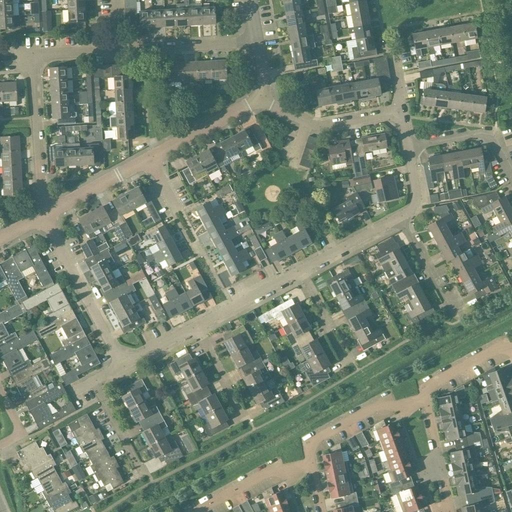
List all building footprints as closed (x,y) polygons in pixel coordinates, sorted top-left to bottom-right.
[(68,0),(69,10),(85,9),(84,0),(68,0)] [(137,8),(136,0),(125,0),(126,9),(137,8)] [(177,10),(178,26),(179,26),(179,28),(180,29),(184,29),(185,27),(185,26),(190,26),(190,10),(188,0),(183,0),(184,4),(177,5),(177,10)] [(284,3),(287,15),(302,12),(301,5),(308,4),(307,0),(292,0),(292,1),(284,3)] [(316,0),(318,9),(325,8),(323,0),(316,0)] [(350,3),(352,15),(368,13),(365,1),(350,3)] [(0,16),(13,16),(13,3),(0,4),(0,16)] [(336,6),(327,7),(329,14),(337,13),(336,6)] [(126,9),(126,18),(137,17),(137,8),(126,9)] [(202,9),(203,25),(216,24),(215,8),(202,9)] [(85,9),(69,10),(70,23),(86,22),(85,9)] [(202,9),(190,10),(190,26),(203,25),(202,9)] [(177,10),(165,11),(166,27),(178,26),(177,10)] [(50,11),(47,11),(42,12),(43,32),(52,31),(50,11)] [(153,28),(166,27),(165,11),(152,12),(153,28)] [(287,15),(289,27),(304,24),(303,19),(312,17),(310,11),(302,12),(287,15)] [(141,28),(153,28),(152,12),(140,12),(141,28)] [(352,15),(355,28),(370,25),(368,13),(352,15)] [(13,16),(0,16),(0,29),(21,28),(20,15),(13,16)] [(463,25),(465,40),(477,38),(475,23),(463,25)] [(289,27),(291,39),(307,36),(304,24),(289,27)] [(356,34),(357,40),(372,37),(370,25),(355,28),(350,29),(351,34),(356,34)] [(453,43),(465,40),(463,25),(451,28),(453,43)] [(441,45),(453,43),(451,28),(438,30),(441,45)] [(426,32),(429,47),(430,53),(435,52),(433,46),(441,45),(438,30),(426,32)] [(332,44),(331,40),(330,39),(329,32),(324,33),(325,40),(326,45),(332,44)] [(421,49),(429,47),(426,32),(413,35),(417,56),(422,55),(421,49)] [(291,39),(293,52),(309,49),(307,36),(291,39)] [(372,37),(357,40),(358,47),(351,48),(353,59),(360,58),(359,52),(374,49),(372,37)] [(311,61),(309,49),(293,52),(296,64),(303,63),(304,69),(318,66),(317,60),(311,61)] [(375,59),(376,65),(388,63),(386,57),(375,59)] [(212,61),(197,62),(198,81),(213,80),(212,61)] [(226,61),(212,61),(213,80),(227,79),(226,61)] [(419,69),(431,67),(430,61),(417,63),(419,69)] [(197,62),(183,63),(184,82),(198,81),(197,62)] [(184,82),(183,63),(168,64),(169,82),(184,82)] [(376,65),(377,71),(389,69),(388,63),(376,65)] [(104,78),(113,78),(112,65),(103,66),(104,78)] [(104,78),(103,66),(94,66),(95,79),(104,78)] [(51,69),(51,82),(68,81),(67,68),(51,69)] [(433,77),(433,74),(432,70),(419,72),(420,79),(433,77)] [(312,83),(310,71),(303,72),(305,84),(312,83)] [(378,80),(379,83),(391,81),(390,75),(378,77),(378,80)] [(115,90),(131,89),(130,77),(125,77),(119,77),(114,78),(115,90)] [(380,89),(379,83),(378,80),(366,82),(369,100),(375,99),(376,97),(376,96),(381,95),(380,89)] [(51,82),(52,94),(68,93),(68,81),(51,82)] [(379,83),(380,89),(392,87),(391,81),(379,83)] [(369,100),(366,82),(354,84),(357,99),(361,99),(361,100),(363,102),(369,100)] [(16,83),(1,84),(2,103),(17,102),(16,83)] [(352,100),(357,99),(354,84),(341,86),(345,105),(351,104),(352,101),(352,100)] [(435,106),(438,85),(432,84),(432,90),(425,89),(423,105),(435,106)] [(435,106),(448,108),(450,93),(445,92),(446,88),(443,86),(438,85),(435,106)] [(332,104),(329,89),(317,91),(316,86),(309,87),(311,99),(318,98),(319,106),(332,104)] [(338,106),(345,105),(341,86),(329,89),(332,104),(337,103),(337,104),(338,106)] [(135,93),(131,93),(131,89),(115,90),(115,103),(132,102),(132,101),(135,101),(135,93)] [(69,99),(68,93),(52,94),(53,106),(69,105),(75,105),(75,99),(69,99)] [(448,108),(460,110),(462,94),(450,93),(448,108)] [(462,94),(460,110),(472,111),(474,96),(462,94)] [(487,97),(474,96),(472,111),(485,113),(487,97)] [(132,102),(115,103),(116,115),(132,114),(132,102)] [(70,114),(69,105),(53,106),(54,119),(57,119),(58,127),(76,126),(75,119),(77,118),(77,114),(75,115),(75,114),(70,114)] [(117,127),(133,126),(132,114),(116,115),(117,127)] [(134,139),(134,138),(137,138),(136,131),(133,131),(133,126),(117,127),(118,140),(134,139)] [(103,128),(98,128),(95,128),(96,141),(103,141),(103,128)] [(233,137),(241,152),(246,149),(249,154),(256,151),(257,152),(262,149),(254,133),(248,136),(245,131),(233,137)] [(385,134),(362,138),(363,144),(357,145),(359,157),(366,156),(365,152),(388,148),(385,134)] [(307,142),(318,146),(320,140),(309,136),(307,142)] [(2,153),(20,152),(19,137),(1,138),(2,153)] [(229,158),(241,152),(233,137),(222,144),(225,149),(218,152),(226,165),(226,166),(232,163),(229,158)] [(342,142),(342,145),(329,147),(332,165),(347,162),(346,157),(351,156),(349,141),(342,142)] [(307,142),(305,148),(316,152),(318,146),(307,142)] [(68,150),(69,166),(81,165),(80,149),(80,143),(68,144),(68,150)] [(56,166),(69,166),(68,150),(68,144),(63,144),(63,145),(57,146),(55,147),(49,147),(50,161),(56,161),(56,166)] [(80,149),(81,165),(94,164),(94,157),(100,156),(99,144),(87,145),(88,148),(80,149)] [(316,152),(305,148),(303,154),(314,157),(316,152)] [(493,177),(492,173),(491,168),(491,167),(490,163),(484,164),(481,153),(481,148),(467,151),(470,167),(471,170),(479,168),(480,175),(485,174),(485,178),(493,177)] [(198,156),(205,170),(208,175),(208,176),(220,170),(219,169),(226,165),(218,152),(212,155),(209,150),(198,156)] [(463,168),(470,167),(467,151),(455,153),(459,179),(464,178),(463,168)] [(21,166),(20,152),(2,153),(2,167),(21,166)] [(454,180),(459,179),(455,153),(442,155),(445,172),(452,170),(454,180)] [(303,154),(301,159),(313,163),(314,157),(303,154)] [(437,173),(445,172),(442,155),(440,156),(440,154),(434,155),(435,157),(428,158),(431,174),(426,175),(428,189),(439,187),(437,173)] [(205,170),(198,156),(186,162),(189,168),(183,171),(190,184),(196,181),(208,175),(205,170)] [(352,159),(355,178),(362,176),(361,170),(359,157),(352,159)] [(313,163),(301,159),(299,165),(311,169),(313,163)] [(22,180),(21,166),(2,167),(3,181),(22,180)] [(352,178),(354,187),(357,192),(358,192),(373,189),(371,183),(370,175),(368,175),(362,176),(355,178),(352,178)] [(394,176),(374,181),(379,202),(398,198),(394,176)] [(22,180),(3,181),(4,196),(23,195),(22,180)] [(218,199),(232,192),(230,187),(216,194),(218,199)] [(125,195),(133,209),(147,202),(139,188),(125,195)] [(350,200),(334,209),(338,218),(346,214),(348,219),(360,212),(359,210),(365,207),(358,192),(357,192),(348,197),(350,200)] [(121,216),(133,209),(125,195),(113,201),(121,216)] [(493,209),(497,216),(511,209),(505,197),(491,204),(486,195),(472,198),(478,209),(482,207),(483,209),(482,209),(484,214),(493,209)] [(203,221),(224,209),(222,205),(214,209),(210,202),(197,210),(203,221)] [(428,226),(434,238),(448,231),(445,224),(453,219),(451,214),(449,215),(448,212),(449,211),(446,205),(434,208),(435,214),(439,213),(442,219),(428,226)] [(148,210),(155,222),(161,219),(154,206),(148,210)] [(91,213),(99,228),(105,225),(107,230),(113,227),(102,207),(91,213)] [(226,214),(224,209),(203,221),(209,232),(222,225),(219,218),(226,214)] [(495,233),(498,231),(511,223),(511,210),(511,209),(497,216),(500,224),(492,228),(495,233)] [(294,235),(301,249),(312,243),(304,228),(310,225),(303,211),(297,215),(300,222),(296,224),(301,232),(294,235)] [(93,232),(99,228),(91,213),(79,219),(90,239),(95,236),(93,232)] [(125,222),(119,225),(126,237),(132,234),(125,222)] [(257,234),(273,228),(271,223),(255,228),(257,234)] [(509,231),(511,235),(511,223),(498,231),(501,236),(509,231)] [(126,237),(119,225),(113,228),(119,241),(126,237)] [(226,231),(222,225),(209,232),(215,243),(236,232),(234,227),(226,231)] [(236,232),(238,236),(251,229),(249,225),(243,228),(236,232)] [(153,237),(157,244),(171,237),(165,226),(143,237),(146,241),(153,237)] [(283,231),(278,234),(290,255),(301,249),(294,235),(287,239),(283,231)] [(434,238),(441,250),(464,238),(461,233),(452,238),(448,231),(434,238)] [(238,236),(236,232),(215,243),(221,254),(234,247),(230,240),(238,236)] [(128,240),(131,247),(142,241),(138,234),(128,240)] [(290,255),(278,234),(274,236),(278,244),(271,248),(278,261),(290,255)] [(250,239),(255,250),(261,247),(255,236),(250,239)] [(148,263),(155,259),(176,248),(171,237),(157,244),(161,251),(146,258),(148,263)] [(466,242),(464,238),(441,250),(447,262),(451,259),(461,254),(457,247),(466,242)] [(88,259),(109,248),(106,242),(97,247),(93,240),(81,247),(88,259)] [(119,255),(130,249),(127,242),(115,248),(119,255)] [(34,246),(7,260),(18,280),(36,271),(44,287),(53,282),(34,246)] [(238,254),(234,247),(221,254),(227,265),(248,254),(245,250),(238,254)] [(267,258),(261,247),(255,250),(253,251),(260,262),(267,258)] [(381,265),(385,272),(406,261),(399,249),(392,253),(389,247),(376,254),(381,265)] [(176,248),(155,259),(158,264),(165,259),(169,267),(182,259),(176,248)] [(98,280),(112,273),(112,272),(108,265),(114,262),(113,259),(109,252),(96,259),(98,264),(91,267),(92,270),(98,280)] [(465,252),(461,254),(451,259),(457,272),(480,259),(478,254),(469,259),(465,252)] [(250,258),(248,254),(227,265),(232,276),(246,269),(242,263),(250,258)] [(457,272),(463,283),(478,275),(474,268),(483,264),(480,259),(457,272)] [(27,296),(18,280),(7,260),(0,263),(0,283),(6,280),(17,301),(27,296)] [(389,279),(394,289),(407,282),(405,277),(412,273),(406,261),(385,272),(389,279)] [(348,269),(335,276),(338,282),(330,286),(333,290),(337,298),(350,290),(357,286),(354,280),(348,269)] [(111,288),(114,294),(126,288),(127,287),(124,280),(121,275),(115,279),(112,273),(98,280),(102,288),(104,292),(111,288)] [(186,293),(193,306),(205,300),(201,293),(209,289),(201,275),(189,282),(193,289),(186,293)] [(482,283),(478,275),(463,283),(470,295),(484,288),(487,294),(498,288),(492,277),(482,283)] [(127,287),(126,288),(129,294),(141,287),(138,281),(127,287)] [(407,295),(411,302),(424,295),(417,283),(410,287),(407,282),(394,289),(400,299),(407,295)] [(51,321),(72,310),(58,283),(22,302),(27,312),(48,301),(54,312),(48,315),(51,321)] [(351,306),(353,311),(367,304),(357,286),(350,290),(337,298),(343,310),(351,306)] [(175,289),(171,291),(182,312),(193,306),(186,293),(179,297),(175,289)] [(182,312),(171,291),(166,294),(170,301),(163,305),(170,319),(182,312)] [(110,303),(117,315),(132,307),(126,295),(110,303)] [(158,295),(148,297),(152,310),(161,308),(158,295)] [(413,324),(426,317),(423,311),(431,307),(428,302),(424,295),(411,302),(407,304),(411,311),(407,313),(413,324)] [(283,303),(280,297),(274,300),(278,306),(283,303)] [(285,318),(289,324),(304,316),(297,303),(287,309),(284,303),(262,315),(266,323),(277,318),(278,321),(285,318)] [(0,348),(18,338),(15,332),(9,335),(3,324),(24,313),(19,304),(0,313),(0,348)] [(349,320),(355,332),(368,325),(372,323),(368,316),(372,314),(367,304),(353,311),(356,316),(349,320)] [(132,307),(117,315),(123,327),(130,324),(133,329),(146,322),(140,311),(136,313),(132,307)] [(62,342),(65,347),(86,337),(72,310),(51,321),(36,329),(41,339),(62,328),(68,339),(62,342)] [(282,328),(292,346),(303,340),(301,334),(311,329),(304,316),(289,324),(282,328)] [(231,355),(247,347),(253,343),(243,325),(232,331),(235,337),(224,342),(231,355)] [(368,325),(355,332),(362,344),(369,341),(372,346),(385,339),(380,328),(372,332),(368,325)] [(0,348),(0,355),(11,376),(32,365),(29,359),(23,362),(18,351),(38,340),(33,330),(18,338),(0,348)] [(86,337),(65,347),(50,355),(55,366),(76,354),(82,365),(61,377),(66,386),(79,379),(77,376),(101,364),(86,337)] [(304,354),(308,360),(323,352),(317,339),(306,345),(303,340),(292,346),(298,357),(304,354)] [(250,354),(247,347),(231,355),(238,368),(248,362),(251,367),(263,362),(257,350),(250,354)] [(311,367),(305,371),(313,386),(330,378),(327,373),(322,375),(319,370),(330,364),(323,352),(308,360),(311,367)] [(11,376),(25,403),(48,390),(45,385),(38,389),(32,378),(53,367),(47,357),(32,365),(11,376)] [(186,379),(202,371),(195,358),(184,364),(181,358),(170,365),(176,376),(182,372),(186,379)] [(243,378),(250,391),(272,379),(269,373),(263,362),(251,367),(254,373),(243,378)] [(492,384),(511,377),(507,367),(488,374),(483,376),(484,381),(490,379),(492,384)] [(183,390),(189,401),(201,394),(198,389),(208,383),(202,371),(186,379),(190,386),(183,390)] [(511,388),(511,378),(511,377),(492,384),(486,386),(488,391),(494,389),(496,394),(511,388)] [(272,379),(250,391),(257,404),(268,398),(271,404),(265,407),(267,410),(284,401),(276,387),(272,379)] [(123,397),(130,409),(145,401),(141,394),(148,391),(142,380),(131,386),(133,391),(123,397)] [(61,383),(48,390),(25,403),(39,430),(76,410),(71,402),(65,405),(66,408),(52,415),(46,404),(66,393),(61,383)] [(455,390),(456,394),(437,398),(439,409),(459,405),(458,399),(464,398),(465,396),(463,386),(455,390)] [(511,400),(511,388),(496,394),(498,400),(492,402),(494,407),(499,405),(511,400)] [(202,408),(205,415),(221,407),(214,394),(204,400),(201,394),(189,401),(195,412),(202,408)] [(511,400),(499,405),(501,410),(489,419),(492,426),(506,421),(504,415),(511,412),(511,400)] [(147,417),(150,422),(161,415),(156,405),(149,408),(145,401),(130,409),(136,422),(147,417)] [(439,409),(441,420),(461,416),(460,410),(466,408),(465,404),(459,405),(439,409)] [(221,407),(205,415),(209,422),(203,426),(209,437),(220,431),(217,425),(228,420),(221,407)] [(79,446),(102,433),(99,428),(96,430),(87,414),(76,420),(68,424),(75,438),(79,446)] [(142,433),(149,445),(165,437),(171,434),(161,415),(150,422),(153,427),(142,433)] [(461,416),(441,420),(443,431),(464,426),(470,425),(469,420),(463,421),(461,416)] [(380,441),(398,434),(396,429),(394,424),(384,427),(382,421),(374,425),(380,441)] [(511,424),(508,426),(506,421),(492,426),(494,432),(509,432),(511,437),(511,436),(511,424)] [(465,437),(467,443),(481,440),(480,433),(465,432),(464,426),(443,431),(444,431),(446,441),(465,437)] [(64,438),(59,429),(53,432),(58,441),(64,438)] [(362,447),(368,445),(361,432),(356,435),(362,447)] [(86,452),(89,458),(106,449),(102,441),(105,439),(102,433),(79,446),(83,454),(86,452)] [(400,439),(398,434),(380,441),(384,451),(401,444),(399,439),(400,439)] [(165,437),(149,445),(156,458),(166,452),(169,458),(165,460),(167,464),(183,455),(175,441),(168,444),(165,437)] [(353,450),(358,447),(353,437),(347,440),(353,450)] [(192,450),(195,448),(188,438),(186,439),(192,450)] [(468,449),(457,451),(449,453),(451,464),(471,460),(477,458),(475,451),(483,447),(481,440),(467,443),(468,449)] [(27,464),(31,471),(53,459),(50,453),(47,455),(43,446),(39,448),(36,442),(17,452),(24,465),(27,464)] [(323,461),(324,466),(347,462),(346,461),(343,462),(339,444),(330,449),(331,453),(322,455),(324,461),(323,461)] [(401,444),(384,451),(387,461),(405,454),(401,444)] [(90,466),(94,474),(117,462),(114,456),(111,458),(106,449),(89,458),(93,464),(90,466)] [(407,460),(405,454),(387,461),(391,471),(387,472),(388,472),(409,464),(407,459),(407,460)] [(451,464),(453,475),(473,470),(472,465),(478,463),(477,458),(471,460),(451,464)] [(38,478),(41,484),(58,475),(53,466),(56,465),(53,459),(31,471),(35,479),(38,478)] [(117,462),(94,474),(98,481),(101,480),(104,486),(111,483),(114,488),(124,483),(117,469),(120,467),(117,462)] [(326,471),(327,477),(349,472),(347,462),(324,466),(325,471),(326,471)] [(80,463),(73,467),(79,480),(86,476),(80,463)] [(411,469),(409,464),(388,472),(391,482),(389,483),(391,489),(402,485),(400,479),(412,475),(410,469),(411,469)] [(453,475),(455,485),(476,481),(482,480),(481,475),(475,476),(473,470),(453,475)] [(349,473),(349,472),(327,477),(328,482),(327,483),(328,487),(351,483),(347,483),(345,473),(349,473)] [(42,491),(46,499),(69,487),(66,482),(63,483),(58,475),(41,484),(44,490),(42,491)] [(376,494),(371,479),(365,481),(369,496),(376,494)] [(477,492),(479,498),(493,495),(491,488),(477,487),(476,481),(455,485),(455,486),(456,486),(458,496),(477,492)] [(344,496),(345,502),(357,499),(355,493),(353,493),(351,483),(328,487),(329,493),(330,492),(331,498),(344,496)] [(417,486),(414,487),(404,491),(402,485),(391,489),(393,495),(390,497),(394,506),(399,504),(421,496),(419,492),(417,486)] [(53,506),(56,511),(55,511),(69,511),(79,507),(76,502),(73,503),(69,494),(72,492),(69,487),(46,499),(50,507),(53,506)] [(262,493),(268,509),(286,502),(284,497),(282,491),(273,495),(271,488),(262,493)] [(482,511),(482,509),(495,502),(493,495),(479,498),(480,504),(461,508),(461,511),(482,511)] [(412,511),(423,508),(424,507),(422,501),(423,501),(421,496),(399,504),(394,506),(395,511),(412,511)] [(358,506),(357,499),(345,502),(346,507),(333,510),(333,511),(353,511),(352,507),(358,506)] [(245,511),(252,511),(247,501),(241,504),(245,511)] [(288,506),(286,502),(268,509),(269,511),(289,511),(290,511),(288,506)]
